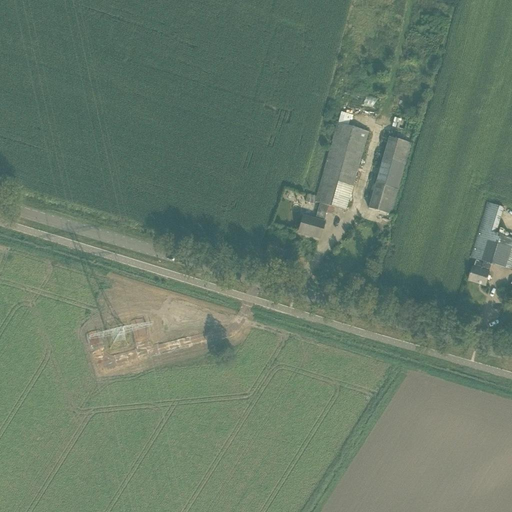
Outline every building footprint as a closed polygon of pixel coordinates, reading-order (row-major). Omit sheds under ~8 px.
[(376,107),(378,96),(341,89),(339,100),(376,107)] [(316,220),(302,216),(298,231),(312,235),(311,236),(319,238),(324,222),(323,222),(327,206),(345,211),(368,132),(338,123),(315,202),(319,203),(317,211),(318,212),(316,220)] [(411,144),(389,137),(368,208),(390,215),(411,144)] [(305,202),(314,204),(316,198),(307,195),(305,202)] [(471,258),(484,262),(492,264),(511,270),(511,238),(496,234),(504,209),(488,204),(471,258)] [(492,264),(484,262),(483,264),(476,262),(474,268),(473,268),(469,281),(486,286),(490,273),(489,273),(492,264)]
